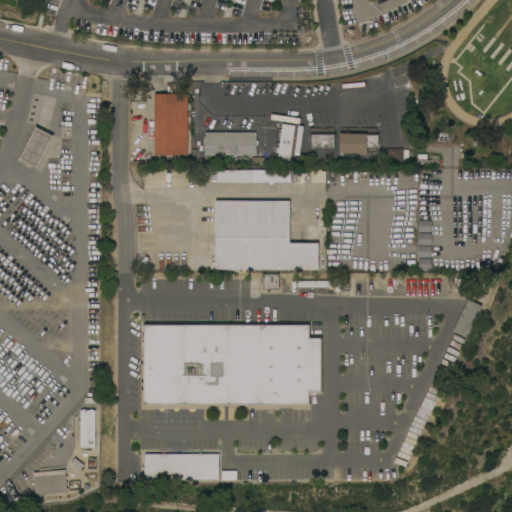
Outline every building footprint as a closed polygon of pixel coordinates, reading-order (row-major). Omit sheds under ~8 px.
[(0,47),(15,51),(14,56),(0,53),(0,47)] [(187,93),(187,155),(154,155),(154,93),(187,93)] [(428,112),(428,123),(423,123),(423,128),(420,128),(420,120),(413,120),(413,113),(428,112)] [(295,125),(289,162),(277,160),(277,157),(276,157),(276,154),(278,154),(279,146),(277,145),(278,142),(280,142),(281,131),(279,131),(280,128),(282,128),(282,123),(295,125)] [(36,126),(53,135),(36,168),(19,159),(36,126)] [(256,131),(256,155),(237,155),(237,157),(232,157),(232,155),(205,155),(205,132),(256,131)] [(311,147),(311,139),(310,139),(310,133),(335,132),(335,139),(334,139),(334,147),(311,147)] [(379,133),(379,140),(378,140),(378,147),(367,147),(367,149),(366,149),(366,153),(339,152),(339,133),(379,133)] [(403,147),(403,161),(388,162),(388,148),(403,147)] [(294,167),(320,168),(319,170),(326,171),(325,182),(310,181),(311,180),(309,180),(309,183),(294,182),(294,167)] [(215,182),(288,181),(288,169),(215,170),(215,182)] [(290,200),(290,242),(318,242),(318,269),(215,269),(215,268),(211,268),(211,261),(215,261),(215,200),(290,200)] [(429,268),(429,223),(416,224),(417,268),(429,268)] [(263,289),(263,274),(279,274),(278,289),(263,289)] [(468,299),(482,305),(467,337),(452,330),(468,299)] [(309,324),(309,337),(321,337),(321,391),(309,391),(309,404),(143,404),(143,324),(309,324)] [(95,446),(80,446),(80,409),(83,409),(83,408),(85,408),(85,409),(90,409),(90,408),(92,408),(92,409),(95,409),(95,446)] [(219,453),(219,479),(144,479),(144,453),(219,453)] [(288,462),(288,467),(289,467),(289,468),(288,468),(288,469),(287,469),(287,475),(288,475),(288,476),(287,476),(287,479),(255,479),(255,472),(261,472),(261,469),(257,469),(257,466),(256,466),(256,465),(257,465),(257,462),(288,462)] [(35,494),(33,476),(65,473),(65,475),(67,475),(67,477),(66,477),(66,481),(67,481),(68,484),(66,484),(66,487),(68,487),(68,489),(67,489),(67,491),(35,494)]
